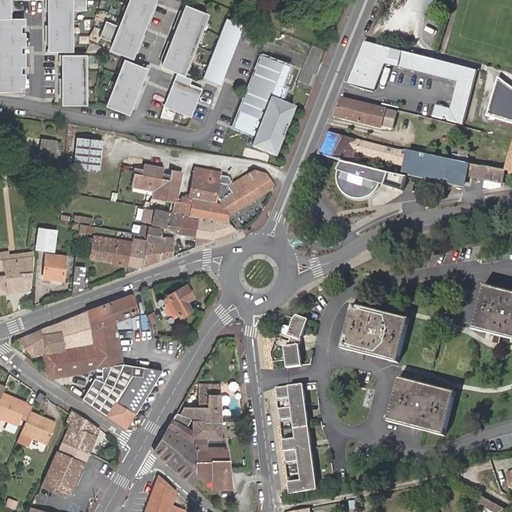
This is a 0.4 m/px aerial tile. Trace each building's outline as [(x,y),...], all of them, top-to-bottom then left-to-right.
[(23,67),(23,53),(21,53),(21,46),(23,46),(23,32),(22,32),(22,25),(23,25),(24,18),(9,18),(9,7),(13,7),(13,0),(0,0),(0,91),(21,92),(21,87),(23,87),(23,74),(21,74),(21,67),(23,67)] [(81,13),(81,0),(47,0),(47,10),(51,10),(51,31),(47,31),(47,42),(51,43),(51,54),(72,54),(72,41),(72,13),(81,13)] [(154,0),(127,0),(118,26),(106,21),(100,36),(111,40),(108,49),(124,56),(105,104),(127,113),(145,67),(130,61),(154,0)] [(164,99),(167,101),(191,110),(200,86),(193,83),(194,79),(184,75),(193,53),(209,14),(189,6),(164,72),(173,75),(164,99)] [(226,23),(205,77),(219,83),(240,28),(226,23)] [(451,63),(366,40),(348,83),(374,90),(385,62),(447,78),(451,63)] [(281,83),(288,66),(261,55),(254,72),(281,83)] [(85,107),(85,57),(61,57),(61,64),(64,64),(64,85),(60,85),(60,96),(64,96),(64,107),(85,107)] [(477,69),(451,63),(447,78),(457,81),(452,98),(469,102),(477,69)] [(254,133),(269,95),(275,97),(281,83),(254,72),(253,74),(254,75),(233,125),(254,133)] [(498,78),(495,86),(507,84),(498,78)] [(495,86),(489,108),(487,116),(511,122),(511,152),(506,173),(510,173),(510,177),(511,176),(511,87),(507,84),(495,86)] [(250,143),(273,152),(293,104),(275,97),(269,95),(254,133),(250,143)] [(420,116),(342,97),(334,116),(382,128),(383,125),(387,126),(386,128),(416,135),(420,116)] [(463,123),(469,102),(452,98),(451,102),(449,109),(442,107),(437,106),(433,105),(431,115),(442,118),(443,114),(447,116),(447,119),(463,123)] [(416,135),(386,128),(385,135),(414,141),(416,135)] [(356,139),(327,131),(318,153),(342,159),(355,163),(359,153),(396,163),(400,149),(400,148),(358,138),(356,139)] [(104,139),(79,138),(77,168),(102,170),(104,139)] [(59,165),(61,152),(56,151),(57,142),(41,140),(39,163),(59,165)] [(223,144),(221,154),(241,157),(243,147),(223,144)] [(487,180),(505,183),(506,173),(469,165),(408,150),(404,172),(465,185),(467,177),(487,181),(487,180)] [(355,163),(342,159),(337,170),(339,171),(338,177),(339,183),(341,188),(345,193),(350,196),(356,198),(362,198),(367,197),(372,194),(377,189),(379,184),(403,192),(409,177),(390,173),(355,163)] [(277,186),(280,179),(276,173),(267,170),(266,172),(257,168),(232,182),(228,176),(221,174),(220,181),(193,176),(189,197),(183,196),(182,201),(177,200),(182,174),(182,171),(173,170),(172,177),(165,176),(166,168),(145,164),(144,172),(137,170),(134,188),(154,192),(162,193),(160,201),(176,204),(175,212),(201,217),(230,222),(227,216),(277,186)] [(193,176),(220,181),(221,174),(221,171),(195,167),(193,176)] [(173,170),(166,168),(165,176),(172,177),(173,170)] [(189,197),(193,176),(182,174),(177,200),(182,201),(183,196),(189,197)] [(153,200),(160,201),(162,193),(154,192),(153,200)] [(179,234),(197,237),(201,217),(175,212),(155,208),(145,207),(145,206),(142,220),(149,221),(153,222),(178,227),(177,233),(179,234)] [(79,216),(78,223),(81,224),(91,226),(93,218),(79,216)] [(230,224),(230,222),(201,217),(197,237),(211,239),(236,230),(230,224)] [(94,234),(96,226),(91,226),(81,224),(79,237),(85,238),(86,232),(94,234)] [(150,238),(173,242),(173,238),(162,237),(160,228),(148,226),(143,225),(141,234),(146,235),(146,238),(150,238)] [(57,230),(39,228),(36,248),(54,250),(57,230)] [(112,261),(116,237),(94,234),(90,258),(112,261)] [(133,240),(116,237),(112,261),(112,264),(130,267),(133,240)] [(145,267),(150,238),(146,238),(146,239),(134,237),(133,240),(130,267),(139,268),(142,269),(145,267)] [(145,267),(172,257),(173,242),(150,238),(145,267)] [(0,274),(5,274),(7,292),(29,289),(33,251),(10,254),(9,251),(0,251),(0,274)] [(44,278),(63,280),(66,256),(46,253),(44,278)] [(76,259),(74,275),(83,277),(86,260),(76,259)] [(74,275),(71,293),(81,289),(83,277),(74,275)] [(185,284),(165,296),(166,298),(162,300),(161,299),(159,300),(157,300),(157,302),(156,303),(157,305),(157,306),(159,307),(160,307),(162,307),(168,317),(167,318),(167,320),(167,321),(169,323),(170,323),(172,323),(173,322),(174,321),(175,319),(174,317),(176,316),(178,319),(191,311),(187,303),(193,298),(185,284)] [(511,292),(484,285),(473,329),(511,338),(511,292)] [(86,311),(43,329),(45,353),(43,353),(43,354),(42,354),(46,374),(52,378),(89,371),(102,368),(122,364),(143,368),(140,353),(136,353),(132,326),(135,325),(134,316),(138,314),(132,294),(86,311)] [(353,305),(342,348),(398,362),(409,319),(353,305)] [(156,322),(158,320),(154,312),(149,315),(154,323),(157,330),(160,329),(156,322)] [(303,366),(301,346),(310,321),(300,318),(296,320),(290,336),(293,337),(289,348),(285,348),(287,369),(303,366)] [(45,353),(43,329),(17,340),(31,357),(42,354),(43,354),(43,353),(45,353)] [(125,428),(127,429),(160,371),(143,368),(122,364),(102,368),(101,382),(94,379),(82,398),(125,428)] [(94,379),(101,382),(102,368),(89,371),(89,373),(94,379)] [(400,378),(388,421),(445,436),(456,392),(400,378)] [(183,409),(181,415),(192,419),(192,420),(221,422),(219,385),(199,384),(198,411),(183,409)] [(318,490),(305,384),(277,388),(278,399),(291,398),(293,407),(280,409),(281,420),(294,418),(297,439),(284,440),(287,463),(300,461),(302,481),(289,483),(291,495),(318,490)] [(31,412),(34,406),(27,403),(2,393),(0,398),(0,417),(18,425),(22,416),(28,418),(31,412)] [(40,393),(39,394),(36,399),(37,399),(43,404),(46,399),(47,397),(40,393)] [(71,409),(69,414),(65,422),(69,424),(62,440),(76,447),(89,453),(99,429),(71,409)] [(56,424),(31,412),(28,418),(22,432),(48,443),(56,424)] [(181,415),(175,413),(167,426),(193,443),(194,475),(203,481),(211,481),(211,489),(231,488),(226,439),(221,439),(221,422),(192,420),(192,419),(181,415)] [(18,425),(0,417),(0,426),(15,433),(18,425)] [(193,443),(167,426),(153,451),(193,485),(195,483),(194,475),(193,443)] [(33,437),(22,432),(18,441),(29,446),(33,437)] [(76,447),(62,440),(41,487),(52,491),(54,486),(71,494),(89,453),(76,447)] [(176,491),(159,475),(144,511),(183,511),(185,510),(171,505),(176,491)] [(505,511),(506,509),(479,494),(478,504),(491,511),(505,511)] [(15,510),(18,503),(8,499),(5,506),(15,510)]
